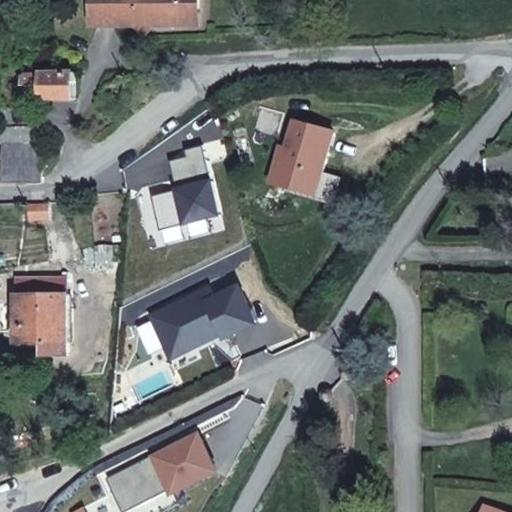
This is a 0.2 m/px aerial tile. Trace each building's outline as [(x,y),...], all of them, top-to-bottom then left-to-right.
[(149,35),(159,24),(164,18),(191,18),(190,10),(201,10),(200,0),(93,0),(94,2),(102,2),(102,18),(120,18),(120,25),(136,25),(149,35)] [(102,2),(94,2),(94,26),(120,25),(120,18),(102,18),(102,2)] [(201,18),(201,10),(190,10),(191,18),(201,18)] [(42,101),(76,101),(74,73),(24,74),(24,86),(41,86),(42,101)] [(126,104),(127,80),(120,81),(114,83),(108,87),(104,92),(104,96),(107,98),(109,100),(112,101),(126,104)] [(246,122),(249,103),(238,102),(236,121),(246,122)] [(337,131),(295,120),(289,146),(286,157),(279,155),(272,181),(309,192),(316,172),(325,174),(337,131)] [(0,159),(0,180),(44,181),(43,126),(1,127),(2,144),(2,159),(0,159)] [(286,157),(289,146),(282,144),(279,155),(286,157)] [(316,172),(309,192),(319,195),(325,174),(316,172)] [(52,218),(52,201),(44,202),(29,203),(30,219),(52,218)] [(32,349),(38,349),(45,349),(45,357),(71,356),(69,276),(16,278),(17,345),(32,345),(32,349)]
